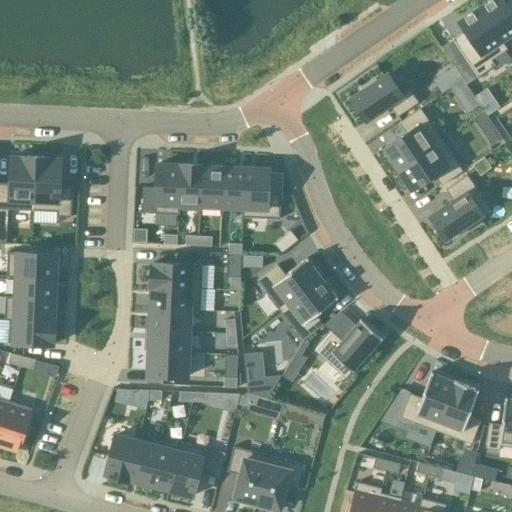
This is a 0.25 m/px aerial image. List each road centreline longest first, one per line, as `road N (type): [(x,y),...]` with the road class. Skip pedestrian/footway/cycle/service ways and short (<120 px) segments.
road 1 (residential): [(54,499),(120,340),(120,122)]
road 2 (residential): [(432,327),(355,266),(277,100)]
road 3 (residential): [(277,100),(423,0)]
road 4 (residential): [(120,122),(222,124),(277,100)]
road 5 (residential): [(0,117),(120,122)]
